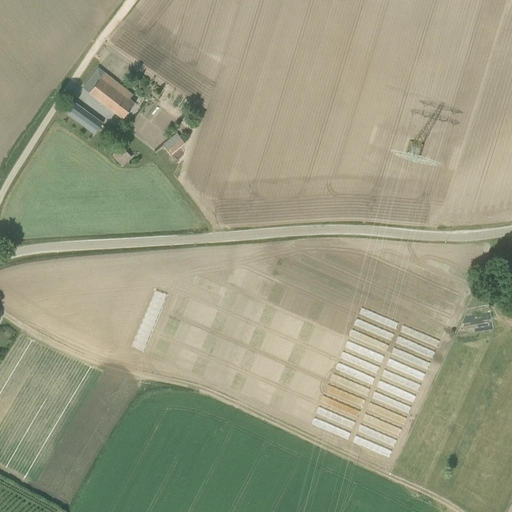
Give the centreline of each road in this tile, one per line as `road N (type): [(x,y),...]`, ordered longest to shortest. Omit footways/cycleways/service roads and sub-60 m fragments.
road 1 (unclassified): [(0,259),(40,247),(338,229),(462,237),(511,230)]
road 2 (track): [(0,310),(89,362),(222,395),(465,511)]
road 3 (unclassified): [(132,0),(54,107),(0,200)]
